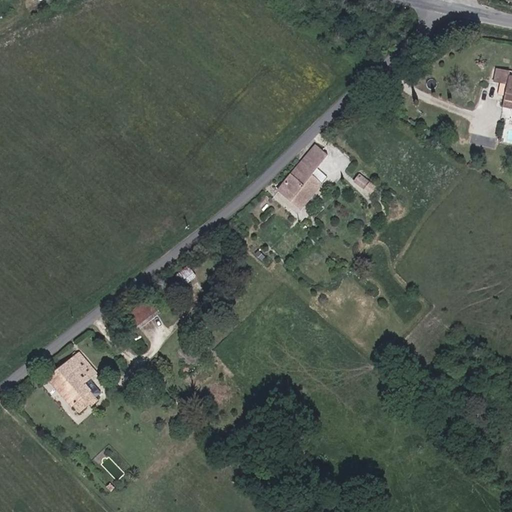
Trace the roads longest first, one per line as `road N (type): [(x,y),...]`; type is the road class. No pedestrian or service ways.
road 1 (unclassified): [(436,5),(433,19),(245,197),(0,391)]
road 2 (track): [(109,511),(0,402)]
